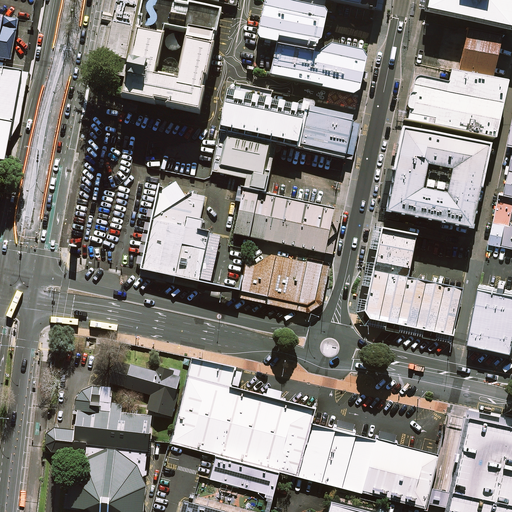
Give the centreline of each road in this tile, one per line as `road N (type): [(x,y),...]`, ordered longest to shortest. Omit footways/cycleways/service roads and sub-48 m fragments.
road 1 (tertiary): [(333,330),(402,0)]
road 2 (secondary): [(318,360),(30,301)]
road 3 (secondary): [(33,276),(321,331)]
road 4 (secondary): [(85,0),(33,276)]
road 5 (secondary): [(4,272),(62,0)]
road 6 (secondary): [(30,301),(4,511)]
road 7 (secondary): [(346,351),(511,385)]
